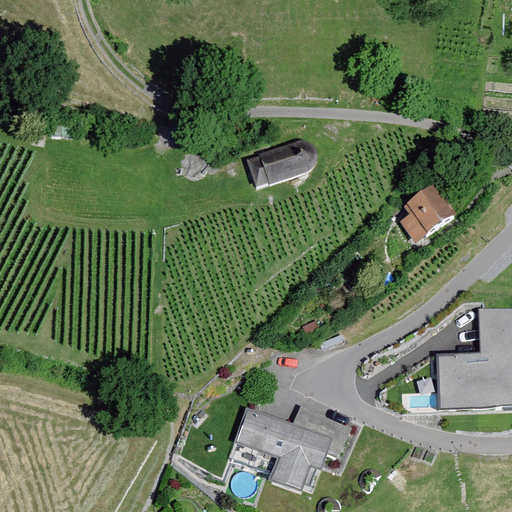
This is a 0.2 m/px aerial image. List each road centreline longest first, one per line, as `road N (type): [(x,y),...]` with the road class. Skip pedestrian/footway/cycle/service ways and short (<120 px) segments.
road 1 (residential): [(511,235),(452,296),(345,367),(343,386),(355,407),(401,429),(511,444)]
road 2 (residential): [(511,145),(389,118),(191,111)]
road 3 (track): [(191,111),(139,85),(99,46),(85,0)]
